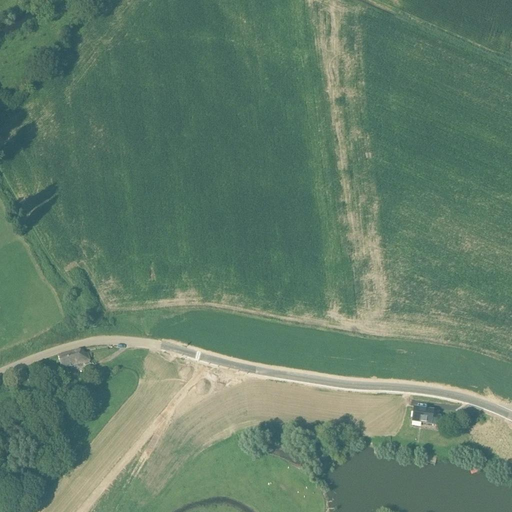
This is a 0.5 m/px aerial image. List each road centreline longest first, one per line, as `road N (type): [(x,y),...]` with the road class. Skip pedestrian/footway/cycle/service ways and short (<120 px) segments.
road 1 (unclassified): [(511,417),(456,396),(300,378),(114,339),(61,348),(0,372)]
road 2 (track): [(81,511),(207,359)]
